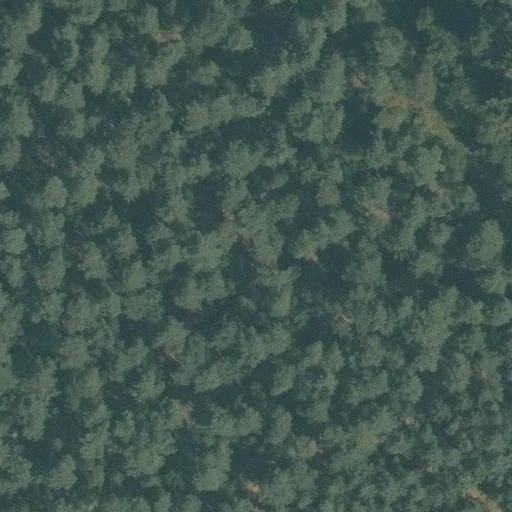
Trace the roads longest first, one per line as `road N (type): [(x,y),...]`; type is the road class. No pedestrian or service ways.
road 1 (track): [(511,375),(278,511)]
road 2 (track): [(381,0),(511,225)]
